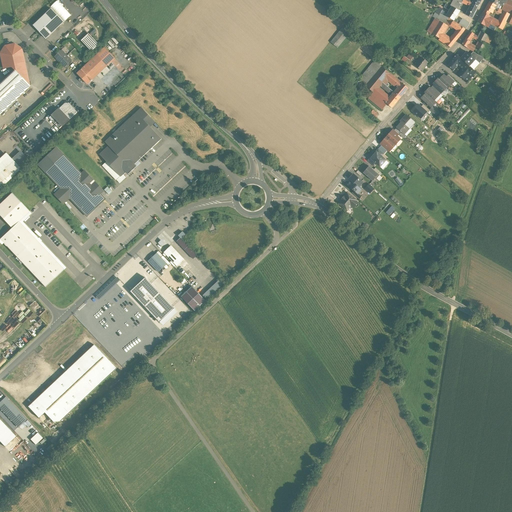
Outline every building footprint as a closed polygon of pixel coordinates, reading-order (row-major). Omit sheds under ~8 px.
[(454,0),(451,6),(455,8),(458,10),(462,1),(462,0),(454,0)] [(490,0),(489,2),(495,5),(496,6),(495,9),(494,10),(496,11),(498,9),(501,10),(504,5),(501,4),(502,0),(490,0)] [(511,2),(507,0),(502,0),(501,4),(504,5),(501,10),(498,9),(496,11),(502,14),(503,11),(509,14),(506,22),(511,24),(511,2)] [(479,5),(472,1),(470,5),(467,11),(474,15),(479,5)] [(495,5),(489,2),(483,13),(490,17),(493,12),(494,10),(495,9),(494,8),(495,5)] [(460,11),(451,6),(449,10),(445,17),(448,18),(449,18),(453,21),(455,23),(457,20),(455,18),(460,11)] [(445,17),(440,13),(442,11),(438,8),(433,17),(435,18),(439,21),(445,24),(448,18),(445,17)] [(51,9),(33,25),(46,39),(64,22),(51,9)] [(509,14),(503,11),(502,14),(501,16),(498,21),(496,26),(502,30),(506,22),(509,14)] [(490,17),(483,13),(478,22),(488,28),(490,24),(496,26),(498,21),(490,17)] [(439,21),(435,18),(427,31),(431,34),(439,21)] [(453,21),(449,18),(448,18),(445,24),(447,26),(449,27),(453,21)] [(469,23),(462,18),(458,24),(465,29),(469,23)] [(439,21),(431,34),(439,39),(443,33),(447,26),(445,24),(439,21)] [(455,23),(453,21),(449,27),(452,28),(453,27),(457,30),(453,35),(458,39),(462,33),(465,29),(458,24),(455,23)] [(351,32),(344,27),(332,42),(339,47),(351,32)] [(470,33),(465,39),(464,41),(462,45),(473,51),(475,47),(469,43),(470,41),(473,37),(480,41),(483,43),(487,35),(482,32),(479,37),(470,33)] [(451,39),(443,33),(439,39),(438,39),(450,48),(455,42),(451,39)] [(99,44),(88,34),(81,41),(91,51),(99,44)] [(483,43),(480,41),(476,48),(482,51),(486,44),(483,43)] [(14,44),(4,46),(0,52),(0,54),(3,68),(11,67),(14,70),(29,86),(21,49),(14,44)] [(71,61),(61,50),(55,57),(65,67),(71,61)] [(111,62),(101,51),(97,55),(107,65),(111,62)] [(470,55),(467,52),(461,59),(469,66),(475,60),(475,59),(470,55)] [(484,58),(473,52),(470,55),(475,59),(475,60),(479,63),(484,58)] [(97,55),(77,73),(81,77),(83,80),(87,84),(107,65),(97,55)] [(464,80),(473,70),(469,66),(461,59),(457,55),(447,65),(453,70),(458,65),(463,69),(458,74),(464,80)] [(427,63),(420,57),(414,65),(421,71),(427,63)] [(479,63),(475,60),(469,66),(473,70),(479,63)] [(358,80),(366,86),(382,67),(375,61),(358,80)] [(390,73),(382,67),(375,75),(383,81),(390,73)] [(14,70),(0,83),(0,113),(29,86),(14,70)] [(383,81),(382,82),(385,85),(389,80),(393,76),(390,73),(383,81)] [(375,75),(366,86),(373,92),(373,93),(377,88),(380,85),(382,82),(383,81),(375,75)] [(446,77),(443,75),(439,80),(447,87),(448,88),(452,83),(446,78),(446,77)] [(454,81),(448,75),(446,77),(446,78),(452,83),(454,81)] [(447,87),(439,80),(438,79),(433,84),(435,85),(435,84),(442,92),(447,87)] [(408,88),(398,80),(394,85),(398,88),(396,91),(394,93),(400,98),(408,88)] [(385,85),(382,82),(380,85),(386,91),(385,92),(389,95),(391,95),(392,95),(394,93),(392,91),(385,85)] [(442,92),(435,84),(435,85),(432,87),(440,94),(442,92)] [(440,94),(432,87),(430,89),(438,96),(440,94)] [(389,98),(377,88),(373,93),(385,103),(389,98)] [(438,96),(430,89),(429,88),(425,93),(426,94),(433,101),(434,101),(438,96)] [(373,93),(373,92),(368,98),(382,109),(386,104),(385,103),(373,93)] [(400,98),(394,93),(392,95),(389,98),(385,103),(386,104),(392,108),(400,98)] [(433,101),(426,94),(421,98),(431,107),(435,102),(434,101),(433,101)] [(68,103),(65,103),(52,115),(62,126),(77,112),(68,103)] [(421,107),(417,104),(412,111),(421,119),(426,112),(421,107)] [(423,105),(421,107),(426,112),(428,113),(430,111),(423,105)] [(439,112),(433,107),(430,111),(436,116),(439,112)] [(142,108),(105,142),(109,146),(100,155),(107,162),(102,166),(116,180),(120,176),(125,172),(126,172),(128,174),(136,167),(134,164),(159,140),(161,138),(149,126),(154,121),(151,118),(142,108)] [(62,126),(52,115),(49,118),(59,129),(62,126)] [(414,123),(406,115),(400,121),(401,122),(396,128),(401,132),(404,135),(404,134),(414,123)] [(391,132),(386,137),(395,145),(400,140),(397,136),(391,132)] [(395,145),(386,137),(382,142),(387,147),(391,150),(395,145)] [(87,218),(106,200),(103,196),(106,193),(84,169),(80,172),(57,147),(37,164),(59,189),(53,195),(64,205),(69,200),(87,218)] [(386,160),(382,157),(376,152),(370,159),(376,164),(380,167),(386,160)] [(8,155),(0,162),(0,183),(3,181),(5,179),(6,178),(8,177),(13,172),(18,167),(8,155)] [(374,167),(376,164),(370,159),(370,158),(367,161),(374,167)] [(373,170),(369,166),(363,173),(372,181),(378,175),(373,170)] [(375,168),(373,170),(378,175),(380,176),(382,174),(375,168)] [(357,176),(356,177),(353,174),(349,179),(351,181),(358,187),(362,182),(359,179),(359,178),(357,176)] [(395,180),(400,186),(403,184),(398,177),(395,180)] [(358,187),(351,181),(347,185),(351,188),(351,189),(353,191),(354,190),(354,191),(357,194),(358,194),(361,190),(358,187)] [(374,188),(369,184),(365,189),(370,193),(374,188)] [(358,194),(357,194),(354,191),(352,193),(359,199),(361,196),(358,194)] [(29,233),(25,229),(26,229),(25,229),(22,225),(19,222),(19,221),(23,218),(26,214),(27,214),(26,214),(29,212),(29,211),(26,208),(25,208),(22,204),(19,201),(19,200),(15,197),(12,193),(9,195),(9,196),(5,199),(2,203),(1,202),(1,203),(0,203),(0,215),(1,217),(4,221),(5,221),(8,224),(8,225),(8,224),(11,228),(7,232),(4,235),(3,235),(0,238),(0,239),(3,243),(7,246),(7,247),(10,250),(11,250),(14,254),(17,258),(18,258),(21,261),(21,262),(25,265),(24,265),(25,265),(28,269),(32,273),(31,273),(32,273),(35,276),(35,277),(39,280),(42,284),(45,287),(49,284),(49,283),(52,280),(53,280),(56,277),(60,273),(63,270),(64,270),(63,269),(64,269),(63,269),(61,267),(61,266),(57,263),(54,259),(50,255),(47,252),(47,251),(43,248),(40,244),(39,244),(36,240),(33,237),(33,236),(32,236),(29,233)] [(355,199),(347,193),(345,196),(344,197),(345,198),(343,200),(342,200),(341,200),(339,203),(347,210),(352,204),(354,206),(357,203),(354,200),(355,199)] [(390,209),(387,213),(391,216),(393,215),(391,213),(396,208),(393,205),(390,204),(388,208),(390,209)] [(176,241),(193,259),(197,256),(182,239),(180,238),(176,241)] [(183,259),(171,246),(164,253),(177,266),(183,259)] [(167,265),(157,254),(153,258),(148,262),(159,273),(167,265)] [(131,291),(160,322),(174,309),(145,278),(131,291)] [(224,284),(220,280),(203,295),(207,299),(224,284)] [(206,301),(192,286),(181,297),(195,311),(206,301)] [(174,309),(160,322),(163,326),(177,312),(174,309)] [(93,344),(28,406),(38,418),(44,413),(53,422),(59,422),(116,368),(93,344)] [(27,420),(6,397),(0,402),(0,409),(19,429),(27,420)] [(16,437),(0,420),(0,441),(5,447),(16,437)] [(37,432),(30,439),(35,444),(43,437),(37,432)]
